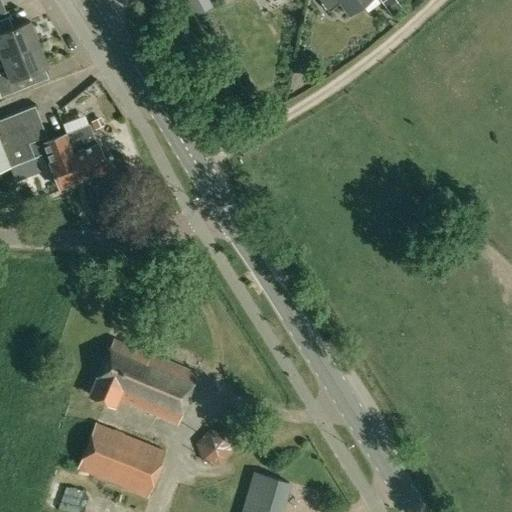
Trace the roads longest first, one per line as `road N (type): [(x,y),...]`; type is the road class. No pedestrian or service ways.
road 1 (secondary): [(414,511),(230,219)]
road 2 (track): [(433,0),(377,55),(248,138),(181,194)]
road 3 (secondary): [(230,219),(89,0)]
road 4 (unclassified): [(0,246),(142,244),(230,219)]
